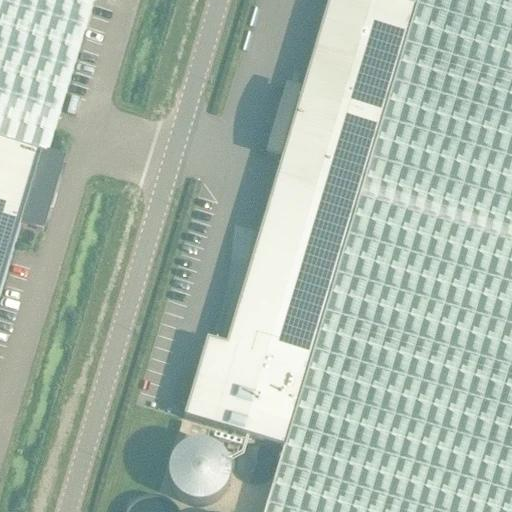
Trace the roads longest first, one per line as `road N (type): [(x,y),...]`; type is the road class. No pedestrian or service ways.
road 1 (unclassified): [(67,511),(219,0)]
road 2 (unknown): [(173,154),(105,152),(66,183),(0,374)]
